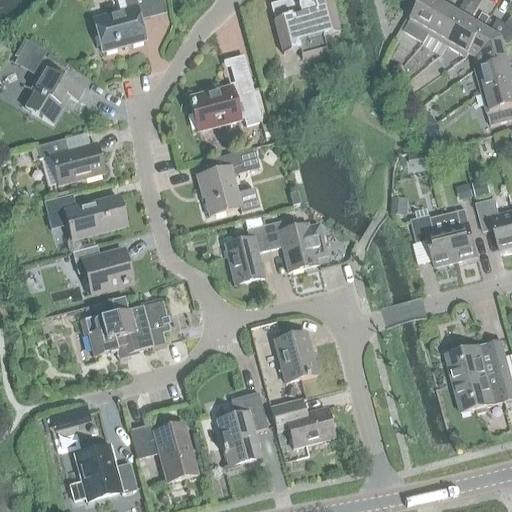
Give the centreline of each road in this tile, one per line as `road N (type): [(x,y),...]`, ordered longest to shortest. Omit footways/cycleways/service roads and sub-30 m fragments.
road 1 (residential): [(215,322),(202,284),(169,259),(136,119),(230,0)]
road 2 (residential): [(343,333),(511,285)]
road 3 (residential): [(385,502),(343,333)]
road 4 (residential): [(343,333),(326,304),(215,322)]
road 5 (tertiary): [(385,502),(511,474)]
road 6 (residential): [(123,392),(202,354),(215,322)]
